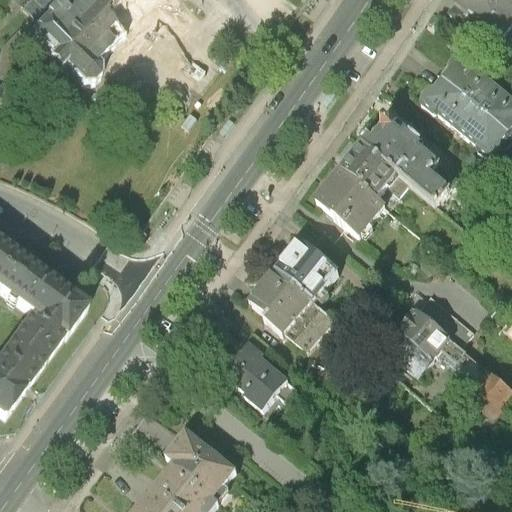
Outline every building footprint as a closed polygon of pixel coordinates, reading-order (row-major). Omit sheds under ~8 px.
[(9,0),(8,1),(19,13),(38,31),(47,23),(42,19),(56,5),(50,0),(9,0)] [(511,35),(511,33),(511,0),(467,0),(466,1),(487,17),(511,35)] [(487,17),(466,1),(459,10),(480,26),(487,17)] [(33,61),(38,56),(18,37),(26,28),(21,22),(7,37),(33,61)] [(511,84),(473,51),(453,73),(511,123),(511,84)] [(505,157),(511,149),(511,123),(453,73),(433,96),(505,157)] [(322,106),(327,110),(336,99),(331,95),(322,106)] [(394,115),(394,123),(376,144),(411,173),(447,204),(461,188),(442,173),(451,163),(432,147),(435,143),(421,132),(418,136),(405,125),(404,115),(394,115)] [(219,135),(224,139),(233,128),(228,124),(219,135)] [(376,144),(354,170),(388,199),(411,173),(376,144)] [(354,170),(328,201),(369,236),(396,205),(388,199),(354,170)] [(0,280),(13,291),(35,261),(0,235),(0,280)] [(309,243),(284,272),(321,304),(346,274),(309,243)] [(98,307),(35,261),(13,291),(44,313),(74,336),(76,337),(98,307)] [(345,324),(321,304),(284,272),(259,301),(278,318),(275,321),(294,337),(296,334),(319,354),(345,324)] [(418,301),(427,309),(463,339),(473,347),(486,331),(443,296),(440,300),(427,290),(418,301)] [(429,380),(455,349),(463,339),(427,309),(393,350),(429,380)] [(15,417),(74,336),(44,313),(3,372),(7,410),(15,417)] [(473,347),(463,339),(455,349),(470,361),(463,369),(480,383),(495,366),(473,347)] [(274,355),(260,344),(235,374),(258,393),(256,396),(274,411),(288,394),(299,382),(271,358),(274,355)] [(511,381),(500,371),(478,396),(507,421),(511,414),(511,381)] [(320,400),(299,382),(288,394),(298,402),(293,408),(305,418),(320,400)] [(187,462),(165,489),(192,511),(214,511),(247,472),(198,431),(178,455),(187,462)] [(192,511),(165,489),(145,511),(192,511)]
